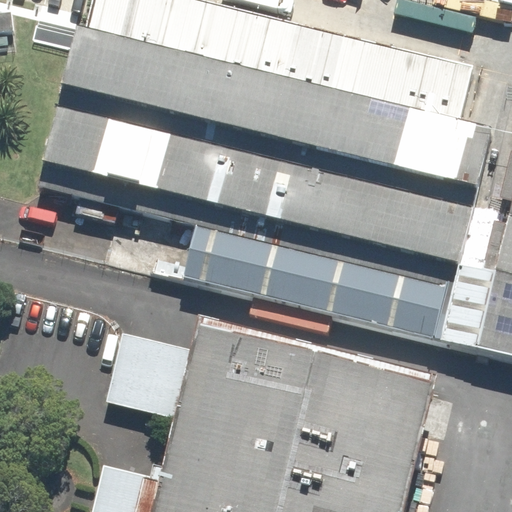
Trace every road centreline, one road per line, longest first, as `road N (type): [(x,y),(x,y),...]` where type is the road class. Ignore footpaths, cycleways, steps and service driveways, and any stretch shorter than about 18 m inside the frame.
road 1 (unknown): [(0,267),(438,373),(455,390),(467,427),(462,511)]
road 2 (unknown): [(511,68),(190,0)]
road 3 (unknown): [(0,388),(74,410),(97,429),(94,511)]
